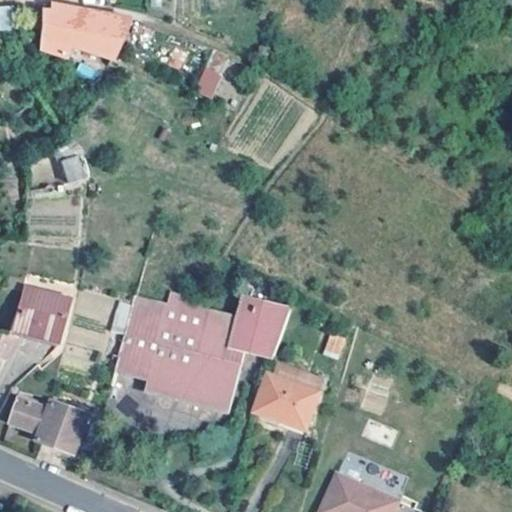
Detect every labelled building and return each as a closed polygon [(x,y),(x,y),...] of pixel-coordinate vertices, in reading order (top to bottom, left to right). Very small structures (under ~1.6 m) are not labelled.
[(48,4),(48,9),(39,9),(38,27),(38,50),(65,54),(67,47),(112,60),(129,19),(96,10),(63,6),(48,4)] [(0,30),(15,30),(14,5),(0,5),(0,30)] [(213,98),(227,55),(210,49),(196,92),(213,98)] [(172,131),(168,145),(178,148),(182,134),(172,131)] [(69,144),(55,148),(63,183),(87,176),(87,171),(69,144)] [(29,293),(20,334),(63,344),(73,303),(29,293)] [(206,303),(169,294),(165,310),(133,302),(124,337),(118,360),(114,373),(146,380),(145,389),(224,410),(237,364),(227,361),(231,347),(276,358),(291,315),(242,301),(235,324),(203,316),(206,303)] [(110,333),(103,356),(118,360),(124,337),(110,333)] [(63,344),(20,334),(19,340),(62,350),(63,344)] [(324,357),(342,358),(344,336),(325,335),(324,357)] [(19,340),(4,337),(0,356),(16,359),(19,340)] [(322,394),(270,375),(258,413),(309,431),(322,394)] [(41,408),(45,396),(33,392),(20,428),(41,435),(39,442),(75,456),(89,417),(53,403),(50,411),(41,408)] [(394,511),(400,499),(339,474),(323,511),(394,511)]
